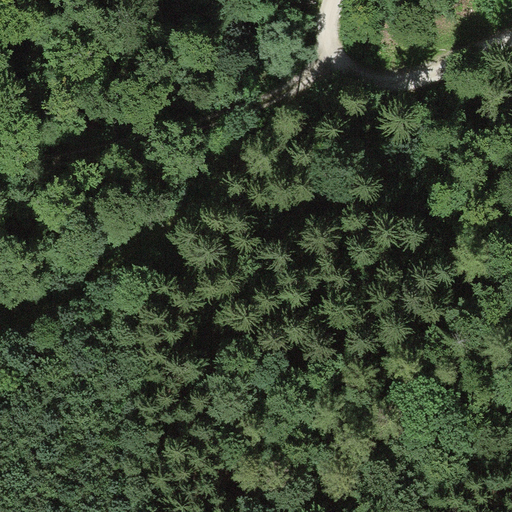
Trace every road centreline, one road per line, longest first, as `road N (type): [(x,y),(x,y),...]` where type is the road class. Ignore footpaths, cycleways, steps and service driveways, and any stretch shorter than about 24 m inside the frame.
road 1 (track): [(329,63),(219,180),(130,250),(0,333)]
road 2 (track): [(299,92),(0,171)]
road 3 (track): [(329,63),(355,80),(418,85),(511,38)]
road 4 (track): [(511,447),(338,511)]
